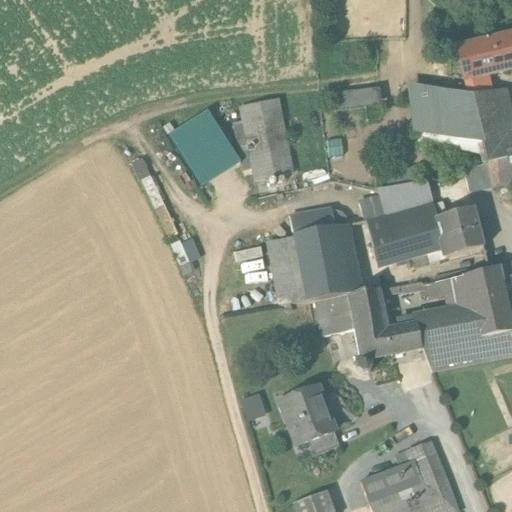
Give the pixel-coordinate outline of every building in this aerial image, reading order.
[(511,36),(457,49),(465,82),(511,71),(511,36)] [(511,132),(500,135),(490,94),(469,98),(441,93),(408,88),(413,134),(482,147),(486,167),(491,189),(511,184),(511,132)] [(379,107),(379,90),(329,92),(330,109),(379,107)] [(277,103),(240,111),(255,184),(292,176),(277,103)] [(206,111),(166,134),(198,188),(238,165),(206,111)] [(486,167),(462,172),(468,195),(491,189),(486,167)] [(470,211),(433,221),(440,246),(444,260),(480,250),(470,211)] [(330,212),(289,220),(305,304),(315,303),(349,296),(340,244),(348,243),(346,228),(333,230),(330,212)] [(398,214),(366,221),(375,262),(440,246),(433,221),(402,230),(398,214)] [(372,363),(420,352),(511,334),(511,336),(511,311),(501,268),(464,278),(469,312),(413,322),(414,327),(388,332),(380,291),(349,296),(355,331),(361,361),(358,364),(358,368),(359,372),(362,374),(366,375),(370,374),(373,370),(373,366),(372,363)] [(349,296),(315,303),(321,337),(355,331),(349,296)] [(316,390),(280,404),(296,448),(307,444),(332,434),(316,390)] [(242,399),(245,421),(265,418),(262,396),(242,399)] [(332,434),(307,444),(313,458),(338,449),(332,434)] [(362,482),(372,511),(460,511),(436,443),(407,454),(411,464),(362,482)] [(333,511),(328,495),(294,508),(295,511),(333,511)]
